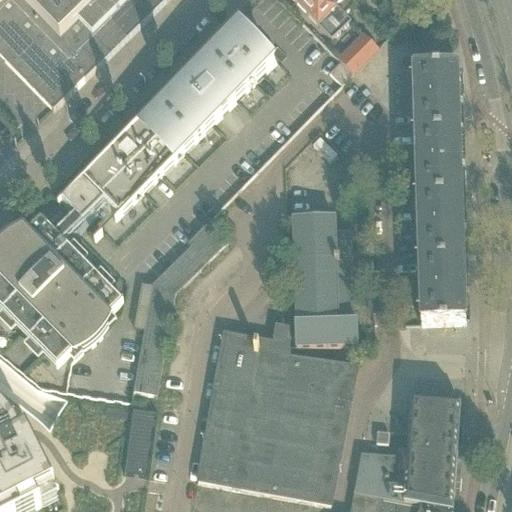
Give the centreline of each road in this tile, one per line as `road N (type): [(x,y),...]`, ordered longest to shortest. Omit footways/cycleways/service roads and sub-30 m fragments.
road 1 (unclassified): [(176,511),(207,322),(254,274),(269,178),(336,106),(380,146),(393,363),(494,366)]
road 2 (unclassified): [(468,0),(502,152),(505,260),(494,366)]
road 3 (residential): [(0,200),(210,0)]
